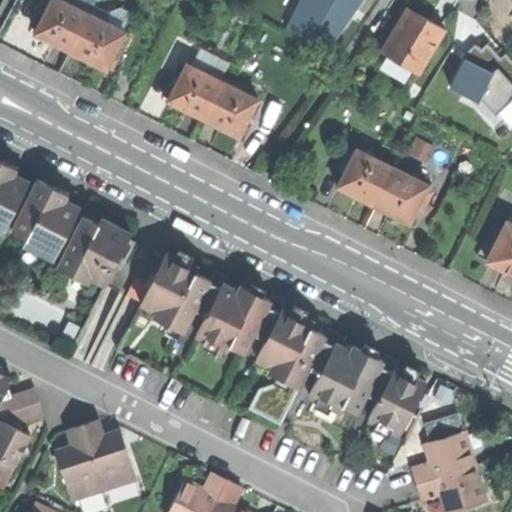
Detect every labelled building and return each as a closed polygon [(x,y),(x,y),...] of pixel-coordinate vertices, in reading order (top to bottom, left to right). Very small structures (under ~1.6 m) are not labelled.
[(71,51),(90,14),(63,0),(52,0),(36,33),(50,40),(71,51)] [(63,0),(90,14),(93,7),(80,0),(63,0)] [(302,0),(290,25),(340,49),(364,0),(302,0)] [(93,7),(90,14),(122,30),(131,13),(121,8),(108,13),(93,7)] [(387,55),(413,70),(418,73),(445,29),(427,18),(408,7),(401,17),(394,29),(389,37),(381,51),(387,55)] [(122,30),(90,14),(71,51),(88,60),(106,69),(125,32),(122,30)] [(492,38),(487,43),(501,57),(505,52),(492,38)] [(495,74),(499,67),(504,60),(501,57),(487,43),(481,49),(478,45),(468,54),(466,52),(464,59),(495,74)] [(200,48),(191,66),(222,81),(230,63),(200,48)] [(407,79),(413,70),(387,55),(382,63),(407,79)] [(504,60),(499,67),(511,81),(511,59),(508,55),(504,60)] [(477,101),(480,97),(495,74),(464,59),(450,87),(460,92),(477,101)] [(204,118),(222,81),(191,66),(187,63),(168,100),(179,106),(204,118)] [(480,97),(495,114),(511,99),(511,81),(499,67),(495,74),(480,97)] [(222,81),(204,118),(219,126),(239,136),(258,99),(222,81)] [(511,99),(499,112),(511,127),(511,126),(511,99)] [(409,153),(426,161),(433,145),(416,137),(409,153)] [(370,148),(367,154),(392,166),(399,151),(383,143),(379,152),(370,148)] [(354,195),(373,204),(392,166),(367,154),(356,149),(338,186),(354,195)] [(0,233),(3,235),(29,182),(15,175),(18,169),(3,162),(0,160),(0,233)] [(389,212),(410,222),(419,203),(424,206),(432,191),(427,188),(428,185),(392,166),(373,204),(389,212)] [(40,252),(56,260),(81,207),(66,200),(69,195),(57,189),(39,180),(14,231),(28,238),(43,246),(40,252)] [(105,287),(108,283),(118,263),(133,234),(116,226),(103,219),(99,226),(84,218),(57,270),(73,278),(76,272),(90,280),(105,287)] [(501,269),(511,274),(511,224),(507,221),(503,228),(493,223),(476,256),(490,263),(501,269)] [(25,245),(40,252),(43,246),(28,238),(25,245)] [(159,309),(155,316),(185,331),(196,310),(213,278),(198,270),(200,265),(194,262),(170,250),(154,281),(144,302),(159,309)] [(108,283),(129,294),(139,274),(118,263),(108,283)] [(87,285),(90,280),(76,272),(73,278),(87,285)] [(216,272),(213,278),(196,310),(208,316),(225,282),(219,279),(221,275),(216,272)] [(129,294),(144,302),(154,281),(139,274),(129,294)] [(246,352),(255,334),(272,300),(250,289),(242,285),(239,289),(225,282),(208,316),(198,335),(229,351),(232,344),(246,352)] [(53,328),(61,310),(25,295),(18,314),(53,328)] [(255,334),(267,341),(284,306),(286,303),(280,300),(278,303),(272,300),(255,334)] [(315,322),(307,318),(284,306),(267,341),(258,357),(275,366),(271,372),(300,386),(310,367),(326,334),(312,327),(315,322)] [(326,334),(310,367),(321,373),(337,343),(340,336),(335,334),(333,338),(326,334)] [(368,394),(385,361),(363,350),(354,345),(351,350),(337,343),(321,373),(310,394),(348,414),(350,409),(359,413),(368,394)] [(368,394),(379,400),(396,367),(398,363),(387,358),(385,361),(368,394)] [(407,373),(396,367),(379,400),(369,419),(400,434),(426,382),(407,373)] [(0,415),(40,402),(36,389),(14,396),(11,390),(13,383),(9,380),(5,379),(2,368),(0,368),(0,415)] [(278,385),(260,400),(277,419),(294,405),(278,385)] [(0,425),(0,476),(10,481),(23,457),(33,454),(30,444),(31,439),(32,435),(23,432),(23,424),(45,417),(40,402),(0,415),(2,421),(0,425)] [(424,422),(430,440),(464,429),(459,411),(424,422)] [(105,491),(138,481),(123,430),(105,436),(100,421),(92,423),(85,425),(105,491)] [(70,502),(105,491),(85,425),(76,428),(69,430),(74,445),(55,451),(70,502)] [(413,476),(416,485),(476,466),(464,429),(430,440),(427,441),(433,460),(410,467),(413,476)] [(447,511),(449,511),(487,500),(476,466),(416,485),(418,491),(421,499),(442,493),(447,511)] [(168,511),(211,511),(229,479),(220,474),(214,471),(205,488),(185,478),(168,511)] [(252,511),(234,503),(243,486),(236,482),(229,479),(211,511),(252,511)] [(52,511),(35,503),(30,511),(52,511)]
